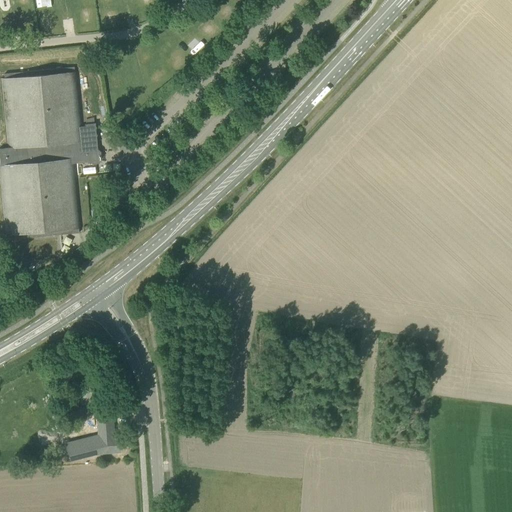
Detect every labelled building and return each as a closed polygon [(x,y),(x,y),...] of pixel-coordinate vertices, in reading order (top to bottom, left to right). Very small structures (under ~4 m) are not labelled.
[(29,0),(17,0),(18,9),(30,8),(29,0)] [(226,0),(217,9),(225,18),(235,8),(226,0)] [(48,13),(38,13),(39,24),(49,24),(48,13)] [(102,23),(115,21),(114,13),(102,15),(102,23)] [(213,32),(219,26),(207,14),(201,20),(213,32)] [(182,39),(193,50),(203,40),(191,29),(182,39)] [(177,65),(185,57),(174,46),(166,54),(177,65)] [(116,57),(101,63),(105,72),(120,67),(116,57)] [(158,60),(149,65),(157,80),(167,75),(158,60)] [(80,126),(75,72),(0,79),(0,81),(7,148),(0,149),(0,163),(0,165),(0,184),(6,235),(79,228),(74,163),(90,162),(92,165),(98,164),(101,157),(101,153),(98,149),(95,123),(85,124),(85,126),(80,126)] [(109,92),(123,88),(120,75),(105,79),(109,92)] [(63,236),(60,251),(68,252),(71,238),(63,236)] [(98,421),(100,438),(100,445),(100,453),(101,453),(119,451),(118,438),(113,438),(112,420),(98,421)]
